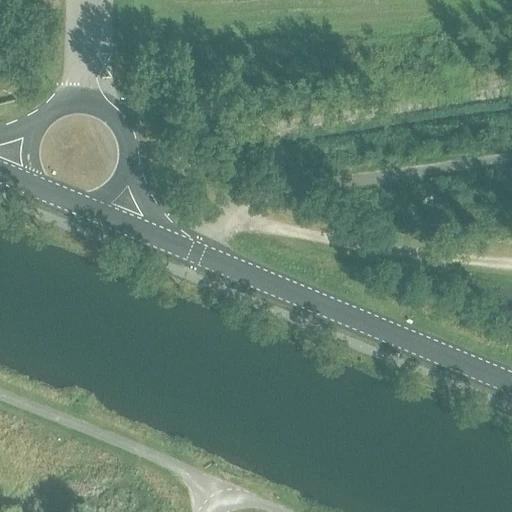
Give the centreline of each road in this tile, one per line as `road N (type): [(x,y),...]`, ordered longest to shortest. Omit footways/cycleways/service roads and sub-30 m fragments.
road 1 (unclassified): [(196,253),(215,216),(236,200),(511,158)]
road 2 (tertiary): [(511,384),(196,253)]
road 3 (tertiary): [(0,169),(169,241)]
